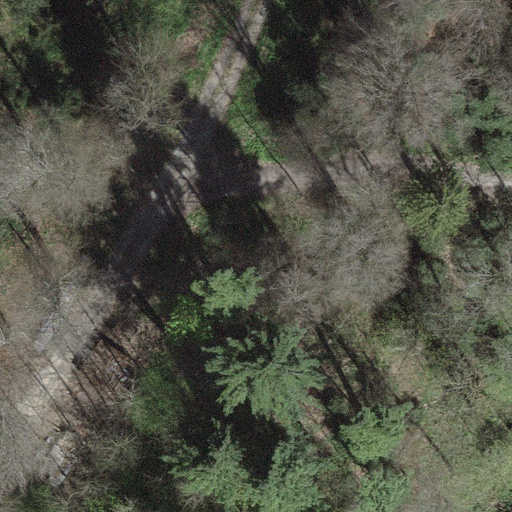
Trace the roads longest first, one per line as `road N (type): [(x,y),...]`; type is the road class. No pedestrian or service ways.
road 1 (track): [(0,456),(178,169)]
road 2 (track): [(178,169),(379,169),(511,196)]
road 3 (track): [(263,0),(178,169)]
